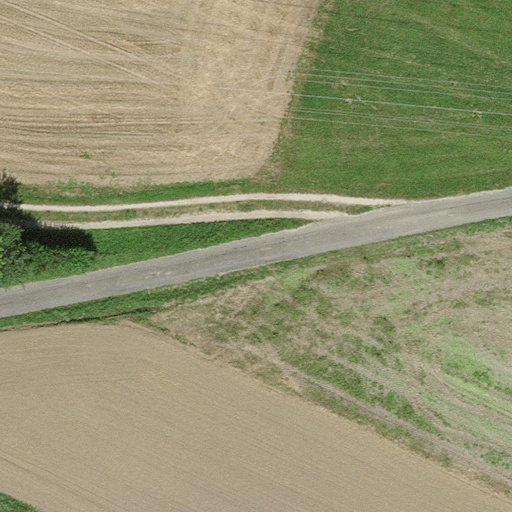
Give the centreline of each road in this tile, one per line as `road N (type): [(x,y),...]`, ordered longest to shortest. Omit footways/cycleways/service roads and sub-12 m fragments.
road 1 (track): [(418,220),(0,309)]
road 2 (track): [(418,220),(249,208),(101,222),(0,213)]
